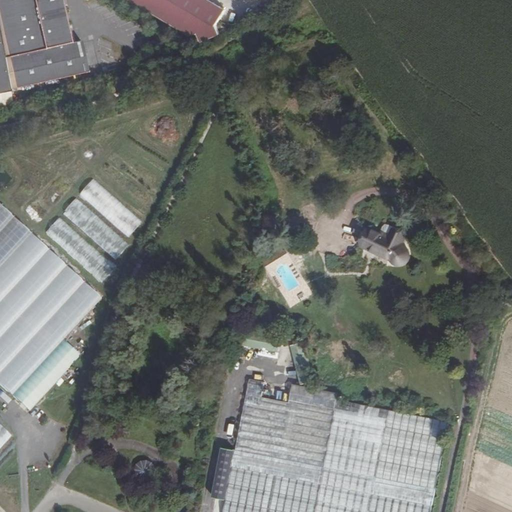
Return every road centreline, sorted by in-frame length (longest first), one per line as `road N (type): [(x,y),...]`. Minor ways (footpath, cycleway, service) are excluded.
road 1 (track): [(90,412),(110,333),(216,108)]
road 2 (unknown): [(474,367),(481,285),(435,222)]
